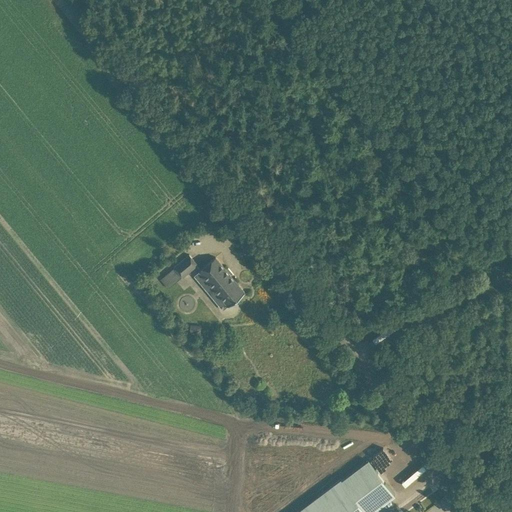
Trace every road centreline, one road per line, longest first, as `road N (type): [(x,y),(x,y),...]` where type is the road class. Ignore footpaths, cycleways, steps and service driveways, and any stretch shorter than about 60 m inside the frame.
road 1 (unclassified): [(345,356),(50,0)]
road 2 (unclassified): [(472,511),(345,356)]
road 3 (unclassified): [(345,356),(400,305),(511,265)]
